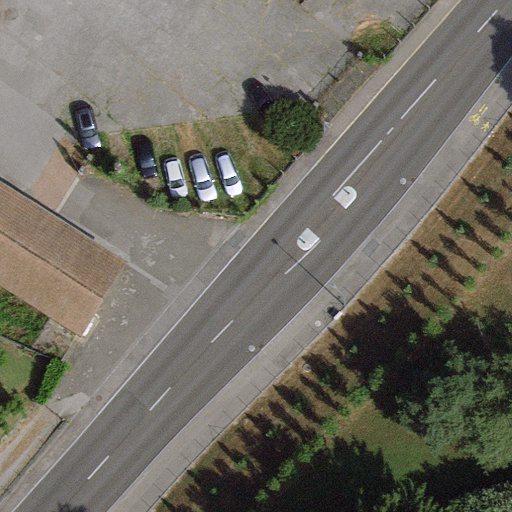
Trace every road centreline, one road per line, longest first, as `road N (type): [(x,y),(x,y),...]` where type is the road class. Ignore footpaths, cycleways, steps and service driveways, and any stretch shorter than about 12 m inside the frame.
road 1 (secondary): [(511,0),(64,511)]
road 2 (unknown): [(0,152),(216,336)]
